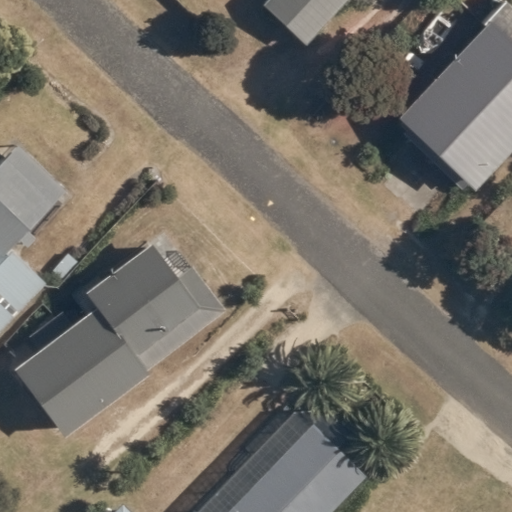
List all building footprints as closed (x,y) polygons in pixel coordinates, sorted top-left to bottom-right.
[(305,45),(346,0),(264,0),(261,3),(305,45)] [(511,6),(505,0),(503,0),(483,22),(484,23),(397,115),(474,188),(511,148),(511,6)] [(0,328),(46,282),(8,246),(16,237),(26,245),(35,235),(26,227),(65,186),(17,142),(0,158),(0,328)] [(144,367),(224,308),(191,263),(174,274),(151,242),(84,290),(95,305),(12,365),(63,434),(148,371),(144,367)] [(329,511),(366,474),(312,422),(309,425),(292,410),(195,511),(329,511)]
